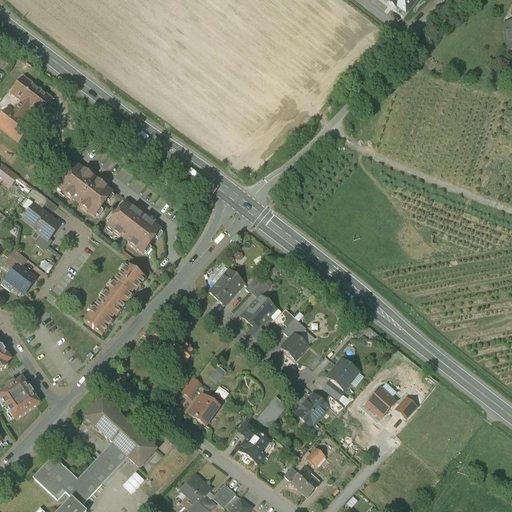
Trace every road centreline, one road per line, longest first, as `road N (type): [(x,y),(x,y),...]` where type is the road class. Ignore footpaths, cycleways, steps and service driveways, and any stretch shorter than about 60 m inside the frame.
road 1 (secondary): [(244,205),(511,417)]
road 2 (secondary): [(0,18),(244,205)]
road 3 (residential): [(98,369),(290,511)]
road 4 (residential): [(244,205),(330,127),(411,37)]
road 5 (residential): [(176,286),(297,382)]
road 6 (residential): [(3,328),(88,231)]
